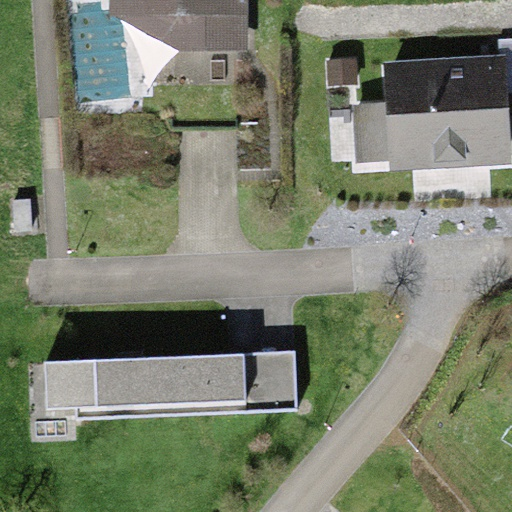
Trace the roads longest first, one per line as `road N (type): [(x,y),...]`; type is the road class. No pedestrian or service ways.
road 1 (residential): [(427,265),(43,286)]
road 2 (residential): [(297,511),(409,380),(427,265)]
